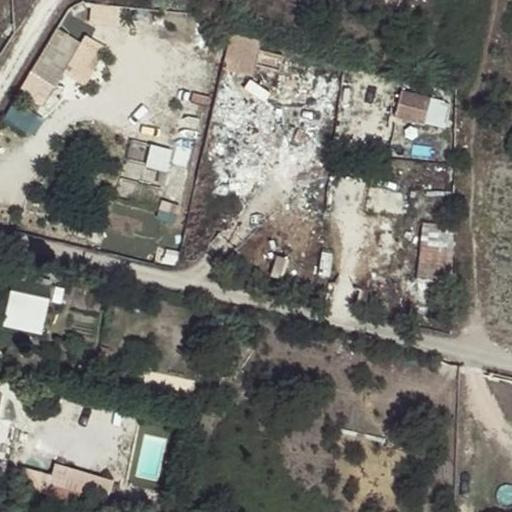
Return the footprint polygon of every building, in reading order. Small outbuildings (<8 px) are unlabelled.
[(96,3),(95,22),(124,24),(125,4),(96,3)] [(69,71),(91,83),(110,50),(63,24),(10,116),(35,130),(69,71)] [(233,40),(224,76),(254,83),(256,72),(280,78),(284,62),(260,56),(262,48),(233,40)] [(426,131),(432,106),(353,89),(345,126),(394,138),(398,124),(426,131)] [(390,158),(394,138),(345,126),(340,147),(390,158)] [(116,203),(127,160),(104,154),(88,212),(107,225),(116,203)] [(159,215),(171,172),(127,160),(116,203),(107,225),(153,237),(159,215)] [(171,172),(159,215),(176,220),(188,177),(171,172)] [(459,275),(460,227),(427,227),(426,275),(459,275)] [(50,332),(56,296),(17,288),(10,324),(50,332)] [(61,489),(110,506),(119,480),(70,464),(61,489)]
